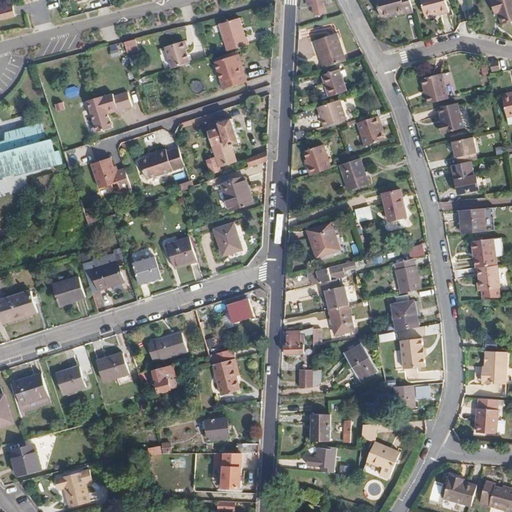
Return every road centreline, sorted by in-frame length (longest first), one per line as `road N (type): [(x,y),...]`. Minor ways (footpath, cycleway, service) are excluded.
road 1 (residential): [(379,64),(422,174),(450,323),(454,381),(437,441)]
road 2 (residential): [(275,273),(253,273),(0,354)]
road 3 (residential): [(290,0),(275,273)]
road 4 (residential): [(275,273),(263,511)]
road 5 (residential): [(189,0),(0,48)]
road 6 (residential): [(379,64),(460,43),(511,51)]
